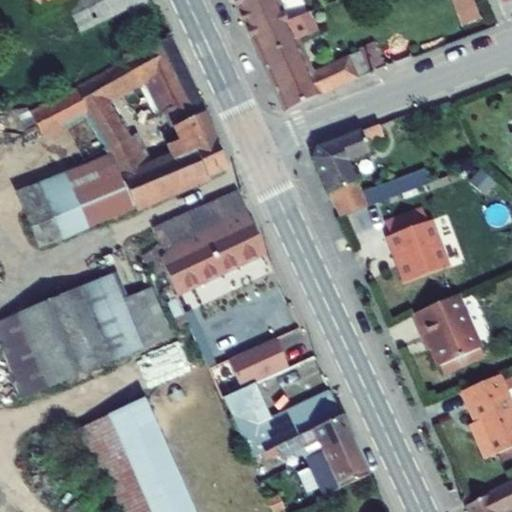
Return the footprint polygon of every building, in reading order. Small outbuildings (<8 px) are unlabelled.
[(35,0),(40,9),(57,0),(35,0)] [(70,0),(82,24),(134,0),(70,0)] [(156,0),(134,0),(139,12),(158,4),(156,0)] [(240,0),(260,46),(294,31),(319,20),(310,0),(285,12),(279,0),(240,0)] [(473,0),(457,0),(462,22),(477,19),(473,0)] [(121,53),(101,62),(117,90),(142,78),(155,105),(170,97),(174,106),(200,92),(170,29),(144,42),(142,36),(119,47),(121,53)] [(309,65),(294,31),(260,46),(286,105),(359,73),(348,48),(309,65)] [(117,90),(101,62),(29,97),(42,123),(64,113),(89,101),(109,133),(106,135),(138,202),(172,187),(154,155),(146,157),(114,91),(117,90)] [(200,92),(174,106),(181,119),(204,108),(207,107),(200,92)] [(109,133),(89,101),(64,113),(91,157),(17,187),(39,242),(138,202),(106,135),(109,133)] [(229,164),(204,108),(181,119),(170,124),(174,134),(162,140),(167,150),(154,155),(172,187),(229,164)] [(412,166),(360,187),(347,153),(371,143),(367,132),(382,127),(378,117),(314,141),(311,154),(337,211),(418,179),(412,166)] [(236,183),(184,208),(193,224),(244,199),(236,183)] [(193,224),(198,237),(250,213),(244,199),(193,224)] [(388,229),(425,214),(420,200),(383,215),(388,229)] [(193,224),(184,208),(156,220),(166,242),(168,238),(193,224)] [(405,276),(445,260),(435,236),(438,234),(429,212),(425,214),(388,229),(384,230),(390,246),(393,244),(405,276)] [(250,213),(198,237),(212,268),(264,243),(250,213)] [(178,283),(212,268),(198,237),(193,224),(168,238),(166,242),(163,249),(178,283)] [(175,327),(144,254),(0,314),(0,325),(27,389),(175,327)] [(271,259),(258,266),(264,279),(278,272),(271,259)] [(481,342),(458,288),(411,308),(422,334),(426,333),(438,360),(439,360),(479,343),(481,342)] [(479,343),(439,360),(443,369),(483,351),(479,343)] [(212,364),(217,387),(234,384),(229,361),(212,364)] [(277,369),(263,376),(276,404),(291,397),(277,369)] [(511,443),(511,398),(500,371),(462,387),(484,437),(478,439),(485,455),(511,443)] [(263,376),(236,388),(255,428),(282,416),(276,404),(263,376)] [(147,392),(80,422),(120,511),(190,511),(199,508),(147,392)] [(333,393),(282,418),(284,421),(290,434),(298,431),(341,410),(333,393)] [(343,409),(341,410),(298,431),(304,443),(318,437),(321,444),(352,429),(343,409)] [(315,473),(362,452),(352,429),(321,444),(305,451),(315,473)] [(323,492),(371,470),(362,452),(315,473),(323,492)] [(511,478),(469,501),(474,511),(510,511),(505,502),(511,498),(511,478)]
